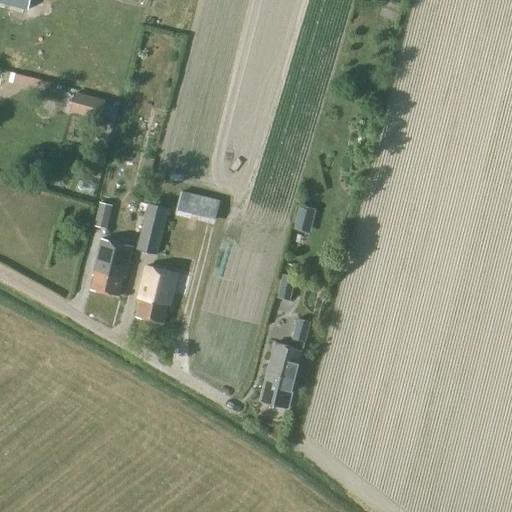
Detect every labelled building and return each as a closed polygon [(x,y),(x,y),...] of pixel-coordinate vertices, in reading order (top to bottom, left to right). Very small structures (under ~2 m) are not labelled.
[(0,0),(0,2),(28,9),(30,0),(0,0)] [(71,105),(100,113),(104,100),(75,92),(71,105)] [(221,201),(181,191),(175,215),(215,224),(221,201)] [(106,229),(112,206),(99,203),(93,226),(106,229)] [(155,255),(167,208),(148,204),(136,250),(155,255)] [(316,209),(299,205),(293,228),(310,232),(316,209)] [(124,278),(132,246),(101,239),(93,271),(95,272),(90,290),(117,296),(122,277),(124,278)] [(187,297),(192,277),(146,266),(138,299),(139,299),(135,317),(162,324),(167,305),(169,305),(172,293),(187,297)] [(289,300),(293,276),(281,274),(277,298),(289,300)] [(287,408),(309,321),(297,318),(291,339),(294,340),(292,347),(275,343),(260,401),(287,408)]
